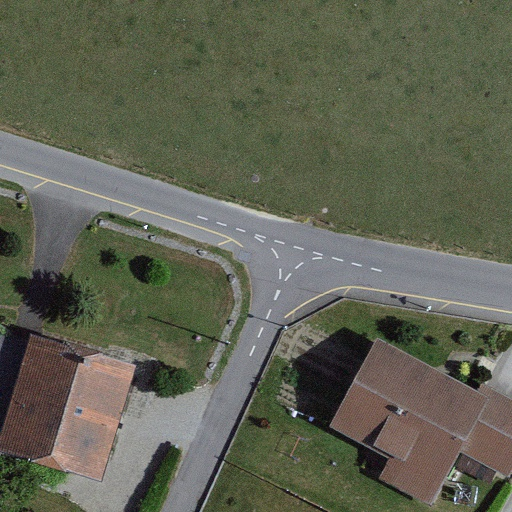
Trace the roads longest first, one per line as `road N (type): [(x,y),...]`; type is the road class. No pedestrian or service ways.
road 1 (unclassified): [(256,235),(0,154)]
road 2 (residential): [(281,287),(178,511)]
road 3 (unclassified): [(511,290),(323,256)]
